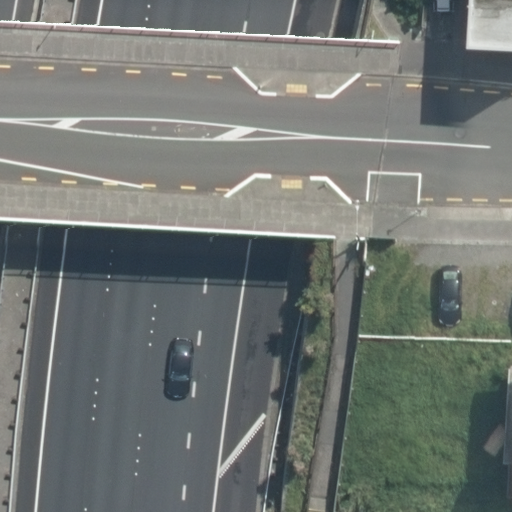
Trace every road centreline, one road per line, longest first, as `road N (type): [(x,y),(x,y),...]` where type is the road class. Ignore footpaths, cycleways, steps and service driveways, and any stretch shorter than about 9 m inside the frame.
road 1 (residential): [(0,119),(511,149)]
road 2 (motorway): [(224,0),(107,336)]
road 3 (motorway): [(153,0),(107,336)]
road 4 (motorway): [(107,336),(94,511)]
